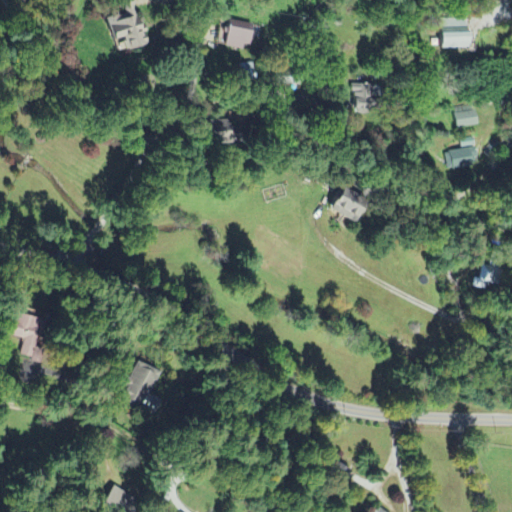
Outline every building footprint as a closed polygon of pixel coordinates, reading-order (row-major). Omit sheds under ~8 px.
[(116,43),(123,41),(129,56),(151,48),(136,9),(107,20),(116,43)] [(440,51),(465,50),(464,21),(439,21),(440,51)] [(255,26),(232,23),(230,31),(228,31),(225,48),(252,52),(255,26)] [(372,113),(370,86),(352,87),(353,114),(372,113)] [(455,109),(456,130),(476,129),(474,108),(455,109)] [(460,143),(462,151),(475,148),(473,140),(460,143)] [(447,171),(477,167),(475,150),(445,154),(447,171)] [(331,214),(356,226),(367,203),(342,191),(331,214)] [(39,349),(47,321),(23,315),(16,338),(26,341),(22,358),(43,363),(46,351),(39,349)] [(126,398),(145,408),(162,374),(143,364),(126,398)] [(130,496),(114,488),(107,503),(123,510),(130,496)]
